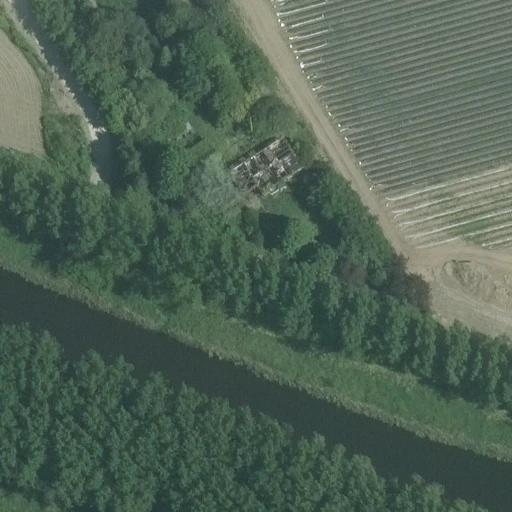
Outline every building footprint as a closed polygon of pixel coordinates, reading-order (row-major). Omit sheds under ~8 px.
[(203,0),(177,0),(192,24),(211,12),(203,0)] [(223,0),(210,0),(221,20),(232,14),(223,0)] [(163,87),(148,96),(157,113),(151,116),(153,119),(148,122),(155,135),(161,131),(170,146),(193,133),(182,115),(180,116),(163,87)] [(255,111),(241,121),(248,131),(263,122),(255,111)] [(282,141),(229,176),(244,199),(258,190),(264,199),(279,192),(279,189),(303,173),(282,141)] [(179,155),(162,167),(180,191),(221,164),(207,142),(182,159),(179,155)]
